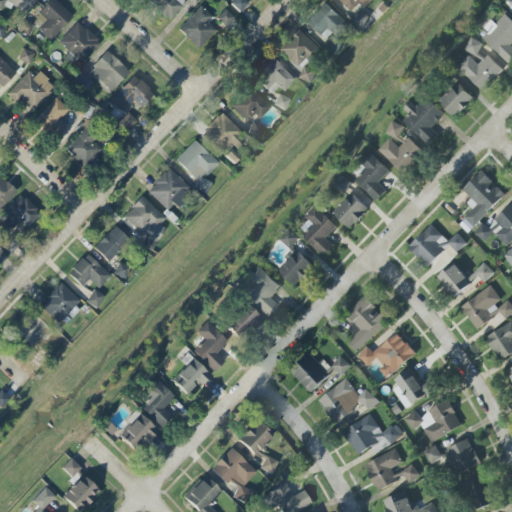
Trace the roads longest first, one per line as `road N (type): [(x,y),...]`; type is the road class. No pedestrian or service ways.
road 1 (residential): [(142,494),(511,106)]
road 2 (residential): [(0,298),(288,0)]
road 3 (residential): [(371,255),(452,346),(511,455)]
road 4 (residential): [(252,378),(300,429),(351,511)]
road 5 (residential): [(101,0),(201,91)]
